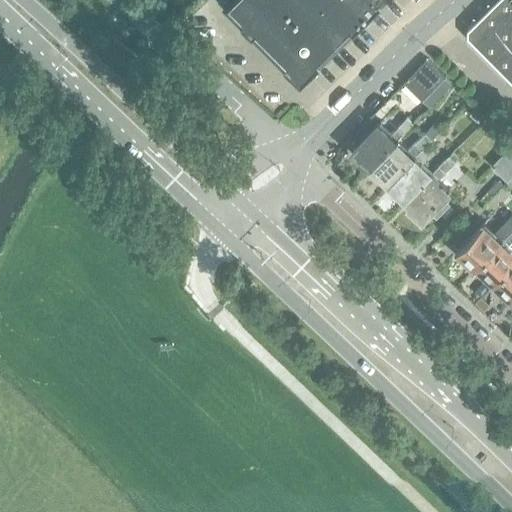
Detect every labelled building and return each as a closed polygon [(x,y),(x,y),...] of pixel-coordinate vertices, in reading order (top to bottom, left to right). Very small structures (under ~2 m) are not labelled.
[(225,0),(223,2),(269,49),(301,81),(383,0),(225,0)] [(467,36),(480,49),(511,80),(511,0),(494,0),(467,27),(467,36)] [(405,81),(422,98),(430,106),(452,84),(444,76),(445,75),(428,58),(405,81)] [(373,165),(397,140),(414,123),(407,117),(390,134),(378,123),(353,150),(367,163),(368,161),(373,165)] [(407,150),(397,140),(373,165),(390,182),(423,148),(443,127),(436,121),(416,142),(415,141),(407,150)] [(508,179),(511,174),(511,144),(493,165),(508,179)] [(429,154),(423,148),(390,182),(407,198),(431,173),(420,163),(429,154)] [(449,154),(431,173),(407,198),(410,201),(409,203),(423,216),(430,209),(437,215),(449,202),(443,196),(448,190),(438,180),(456,161),(449,154)] [(481,221),(456,248),(475,267),(511,227),(511,214),(494,233),(481,221)] [(511,227),(475,267),(476,268),(478,266),(494,281),(511,261),(511,227)] [(511,261),(494,281),(511,297),(511,296),(511,261)]
